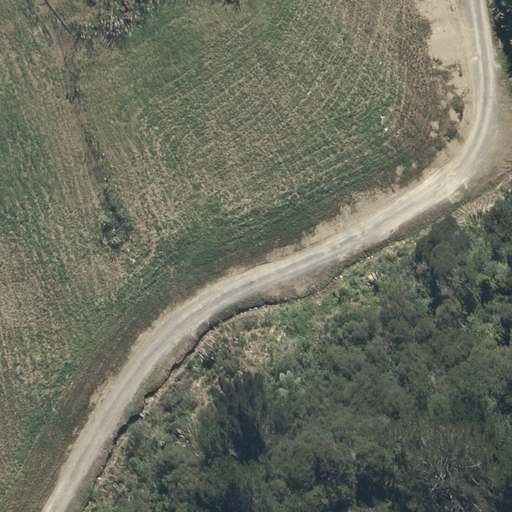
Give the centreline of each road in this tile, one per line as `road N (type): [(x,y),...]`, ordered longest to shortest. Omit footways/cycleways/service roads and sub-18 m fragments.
road 1 (track): [(477,0),(489,117),(462,178),(199,310),(118,391),(50,511)]
road 2 (track): [(511,424),(346,511)]
